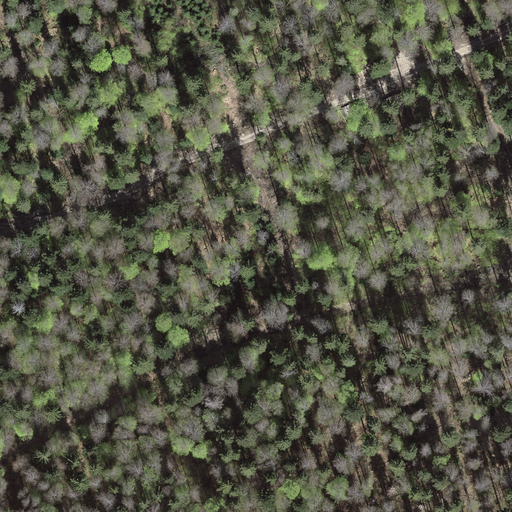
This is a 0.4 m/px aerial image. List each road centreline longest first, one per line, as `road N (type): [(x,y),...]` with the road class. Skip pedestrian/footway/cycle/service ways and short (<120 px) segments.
road 1 (track): [(0,227),(226,148),(511,25)]
road 2 (track): [(0,458),(212,347),(361,303),(511,273)]
